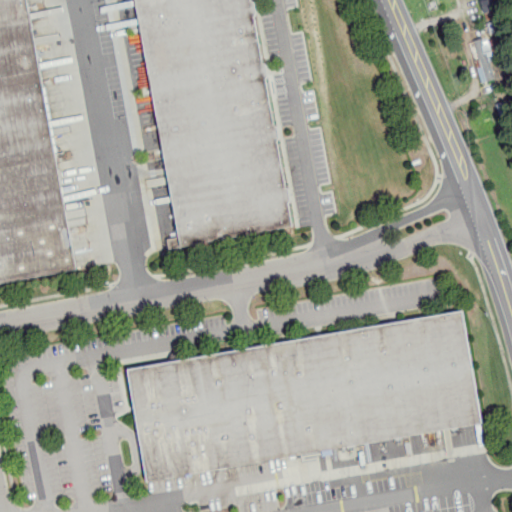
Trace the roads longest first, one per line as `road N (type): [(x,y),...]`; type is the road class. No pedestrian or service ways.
road 1 (residential): [(359,252),(0,328)]
road 2 (primary): [(511,314),(385,0)]
road 3 (residential): [(359,252),(395,252),(477,217)]
road 4 (residential): [(466,192),(384,228),(359,252)]
